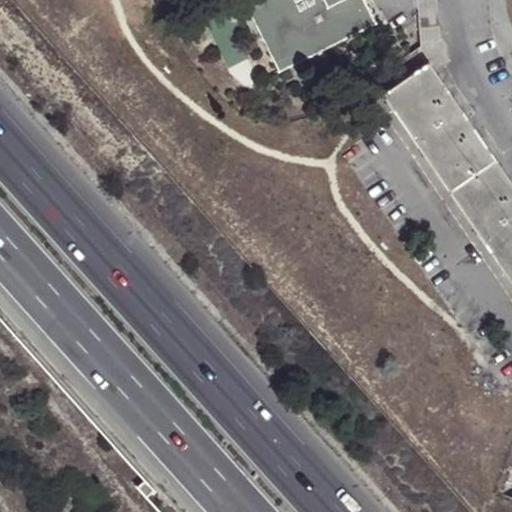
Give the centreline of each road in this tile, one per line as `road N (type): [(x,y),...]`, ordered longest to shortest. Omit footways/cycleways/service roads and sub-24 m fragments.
road 1 (motorway): [(328,511),(0,143)]
road 2 (motorway): [(0,241),(239,511)]
